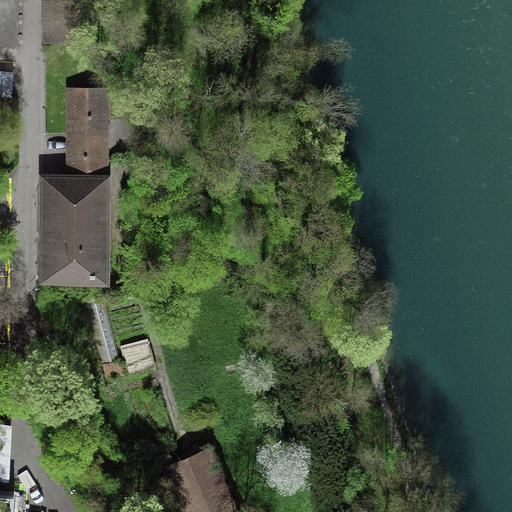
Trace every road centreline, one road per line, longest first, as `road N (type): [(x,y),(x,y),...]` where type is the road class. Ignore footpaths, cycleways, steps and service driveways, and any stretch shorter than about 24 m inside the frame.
road 1 (residential): [(29,0),(21,413),(24,464),(51,509)]
road 2 (track): [(146,311),(184,438)]
